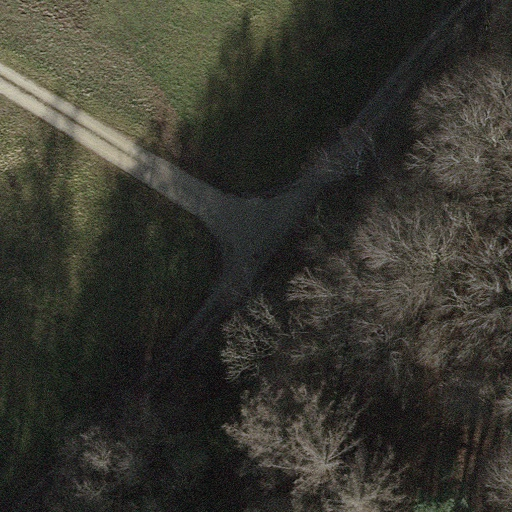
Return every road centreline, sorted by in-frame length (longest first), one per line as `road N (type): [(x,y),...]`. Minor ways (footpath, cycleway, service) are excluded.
road 1 (residential): [(0,78),(277,230),(402,76),(488,0)]
road 2 (track): [(277,230),(58,481),(21,511)]
